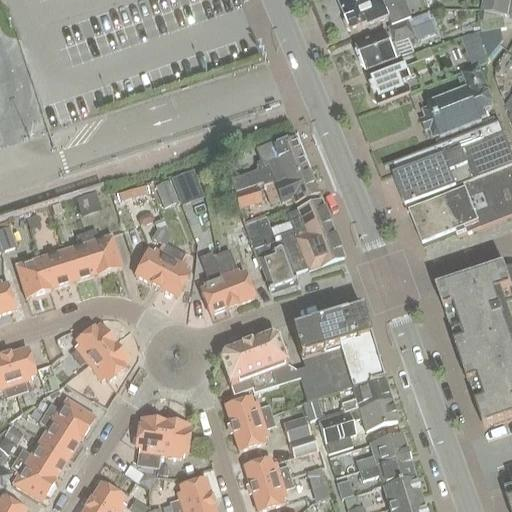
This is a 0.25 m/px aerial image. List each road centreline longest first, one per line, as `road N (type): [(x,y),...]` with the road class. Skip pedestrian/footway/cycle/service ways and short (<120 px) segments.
road 1 (tertiary): [(386,279),(275,0)]
road 2 (tertiary): [(470,511),(386,279)]
road 3 (residential): [(386,279),(195,345)]
road 4 (residential): [(163,341),(134,315),(94,310),(0,340)]
road 5 (residential): [(73,511),(140,392),(159,374)]
road 6 (residential): [(193,375),(235,511)]
road 7 (residential): [(386,279),(443,273),(511,251)]
